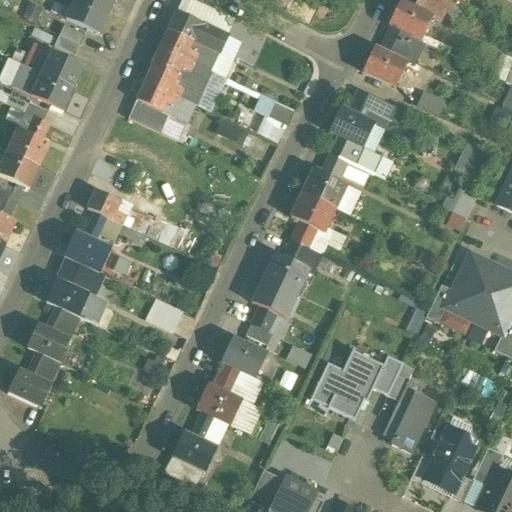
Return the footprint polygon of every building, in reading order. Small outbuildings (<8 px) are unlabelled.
[(108,15),(77,0),(66,23),(97,37),(108,15)] [(114,0),(77,0),(108,15),(114,0)] [(409,0),(406,7),(432,20),(432,21),(439,24),(449,0),(409,0)] [(406,7),(399,4),(387,28),(393,31),(404,37),(420,44),(432,21),(432,20),(406,7)] [(200,27),(175,15),(167,33),(192,45),(200,27)] [(226,39),(200,27),(192,45),(217,57),(218,57),(226,39)] [(84,38),(64,28),(59,39),(79,48),(84,38)] [(404,37),(393,31),(381,55),(393,60),(404,37)] [(192,45),(167,33),(159,50),(184,62),(192,45)] [(79,48),(59,39),(54,50),(74,59),(79,48)] [(217,57),(192,45),(184,62),(194,66),(210,74),(217,57)] [(184,62),(159,50),(151,68),(152,68),(176,79),(180,71),(184,62)] [(381,55),(373,51),(361,75),(396,91),(407,66),(393,60),(381,55)] [(82,70),(51,56),(41,77),(72,92),(82,70)] [(194,66),(184,62),(180,71),(189,76),(194,66)] [(189,76),(180,71),(176,79),(177,80),(173,88),(183,93),(179,101),(194,109),(210,74),(194,66),(189,76)] [(176,79),(152,68),(144,85),(169,97),(173,88),(177,80),(176,79)] [(511,71),(501,106),(511,109),(511,71)] [(72,92),(41,77),(31,100),(62,114),(72,92)] [(169,97),(144,85),(136,103),(157,113),(161,115),(165,106),(169,97)] [(183,93),(173,88),(169,97),(179,101),(183,93)] [(402,113),(358,93),(352,105),(370,114),(366,122),(374,126),(374,127),(383,131),(388,121),(396,125),(402,113)] [(423,95),(420,108),(441,114),(445,100),(423,95)] [(179,101),(169,97),(165,106),(175,110),(179,101)] [(175,110),(165,106),(161,115),(168,118),(159,136),(178,145),(186,126),(194,109),(179,101),(175,110)] [(157,113),(136,103),(127,121),(148,131),(157,113)] [(48,114),(28,105),(23,116),(33,120),(43,125),(48,114)] [(370,114),(352,105),(348,114),(366,122),(370,114)] [(290,115),(272,107),(267,118),(284,126),(290,115)] [(348,114),(340,110),(328,134),(355,147),(363,150),(374,127),(374,126),(366,122),(348,114)] [(161,115),(157,113),(148,131),(159,136),(168,118),(161,115)] [(43,125),(33,120),(25,137),(41,145),(49,128),(43,125)] [(217,136),(245,146),(250,132),(222,122),(217,136)] [(25,137),(16,133),(6,155),(38,170),(48,148),(41,145),(25,137)] [(355,147),(338,139),(329,158),(346,166),(355,147)] [(481,182),(491,155),(465,145),(454,171),(481,182)] [(38,170),(6,155),(0,168),(0,178),(28,192),(38,170)] [(346,166),(329,158),(320,176),(338,184),(346,166)] [(320,176),(313,173),(302,196),(335,212),(347,188),(338,184),(320,176)] [(511,175),(498,208),(511,213),(511,175)] [(14,192),(0,185),(0,198),(9,202),(14,192)] [(453,189),(447,211),(452,212),(448,228),(465,232),(475,195),(453,189)] [(120,206),(95,194),(86,212),(94,215),(106,221),(112,224),(116,214),(120,206)] [(335,212),(302,196),(291,220),(318,233),(325,236),(335,212)] [(9,202),(0,198),(0,218),(7,222),(15,205),(9,202)] [(126,218),(116,214),(112,224),(121,228),(126,218)] [(94,215),(83,239),(95,244),(106,221),(94,215)] [(0,218),(0,245),(4,247),(14,225),(7,222),(0,218)] [(318,233),(300,224),(291,243),(309,251),(318,233)] [(83,239),(75,235),(64,260),(66,261),(85,270),(99,276),(110,251),(95,244),(83,239)] [(309,251),(291,243),(282,261),(300,269),(309,251)] [(452,293),(444,309),(445,310),(473,323),(498,271),(469,257),(452,293)] [(282,261),(276,258),(264,282),(298,298),(310,274),(300,269),(282,261)] [(66,261),(60,273),(68,276),(63,286),(75,291),(85,270),(66,261)] [(99,276),(85,270),(75,291),(88,297),(87,298),(93,301),(93,300),(103,278),(99,276)] [(511,316),(511,277),(498,271),(473,323),(501,337),(502,337),(510,321),(511,316)] [(68,276),(60,273),(56,283),(63,286),(68,276)] [(298,298),(264,282),(252,305),(260,308),(278,317),(286,321),(298,298)] [(63,286),(56,283),(46,305),(54,310),(77,320),(87,298),(88,297),(75,291),(63,286)] [(441,288),(425,320),(437,326),(445,310),(444,309),(452,293),(441,288)] [(93,301),(87,298),(77,320),(79,321),(97,329),(107,306),(93,300),(93,301)] [(181,314),(155,302),(145,323),(171,335),(181,314)] [(278,317),(260,308),(251,328),(269,337),(278,317)] [(77,320),(54,310),(44,332),(69,343),(79,321),(77,320)] [(511,346),(511,322),(510,321),(502,337),(501,337),(493,353),(506,359),(511,346)] [(44,332),(37,328),(27,351),(36,355),(48,360),(58,365),(69,343),(44,332)] [(269,337),(251,328),(246,339),(265,347),(269,337)] [(268,357),(233,341),(221,366),(239,374),(256,382),(268,357)] [(307,370),(314,355),(294,347),(288,361),(307,370)] [(327,367),(310,401),(356,423),(382,369),(351,353),(341,373),(327,367)] [(48,360),(36,355),(26,377),(37,383),(48,360)] [(413,372),(402,367),(387,399),(397,404),(408,383),(413,372)] [(239,374),(227,369),(216,392),(228,397),(239,374)] [(26,377),(19,374),(8,397),(39,411),(50,388),(37,383),(26,377)] [(153,384),(136,376),(131,387),(148,395),(153,384)] [(397,404),(382,438),(393,444),(416,396),(418,397),(421,390),(408,383),(397,404)] [(131,387),(126,396),(144,404),(149,395),(148,395),(131,387)] [(216,392),(208,388),(196,412),(202,415),(214,421),(230,429),(242,404),(228,397),(216,392)] [(393,444),(391,448),(409,456),(433,405),(418,397),(416,396),(393,444)] [(214,421),(202,415),(191,438),(203,444),(214,421)] [(475,443),(447,429),(429,465),(422,479),(451,493),(458,478),(475,443)] [(191,438),(183,434),(171,459),(205,476),(218,451),(203,444),(191,438)] [(473,482),(489,489),(496,473),(504,457),(488,449),(473,482)] [(422,479),(429,465),(422,461),(411,482),(419,486),(422,479)] [(265,511),(271,511),(285,484),(263,473),(248,503),(250,504),(260,509),(265,511)] [(511,511),(511,480),(496,473),(489,489),(478,511),(511,511)] [(471,484),(458,478),(451,493),(448,498),(461,504),(471,484)] [(285,484),(271,511),(265,511),(260,509),(258,511),(319,511),(324,505),(312,499),(313,496),(286,482),(285,484)] [(11,511),(12,490),(0,490),(0,511),(11,511)] [(24,511),(24,490),(12,490),(11,511),(24,511)] [(36,511),(37,490),(24,490),(24,511),(36,511)] [(50,511),(50,491),(37,490),(36,511),(50,511)]
